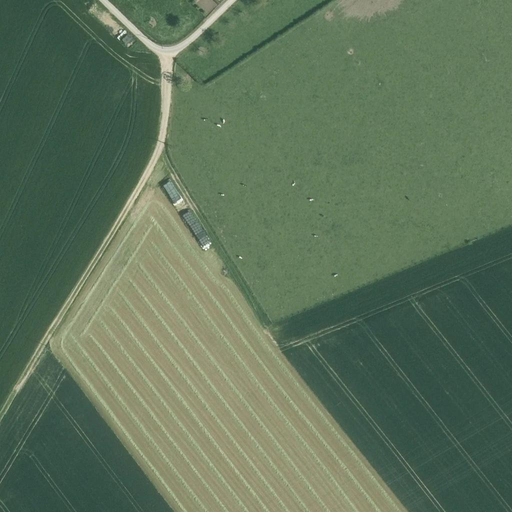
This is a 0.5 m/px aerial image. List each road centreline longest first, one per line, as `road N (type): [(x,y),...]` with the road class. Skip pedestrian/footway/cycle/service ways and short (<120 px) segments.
road 1 (track): [(0,417),(159,160),(173,63),(167,51)]
road 2 (unclassified): [(102,0),(153,48),(167,51),(233,0)]
